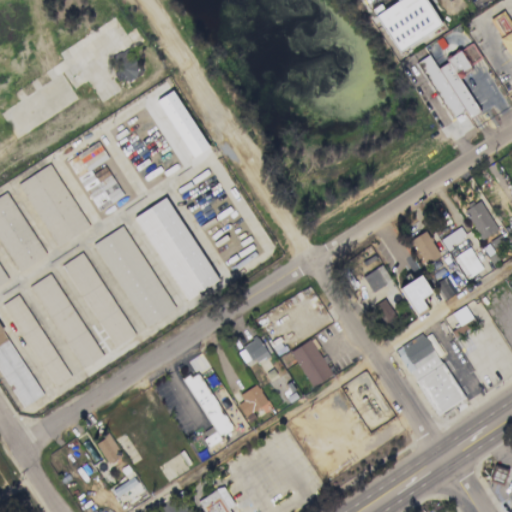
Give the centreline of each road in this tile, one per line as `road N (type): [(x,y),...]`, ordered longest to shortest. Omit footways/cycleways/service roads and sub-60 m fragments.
road 1 (residential): [(146,0),(480,511)]
road 2 (residential): [(511,124),(22,447)]
road 3 (primary): [(511,412),(365,511)]
road 4 (residential): [(0,403),(63,511)]
